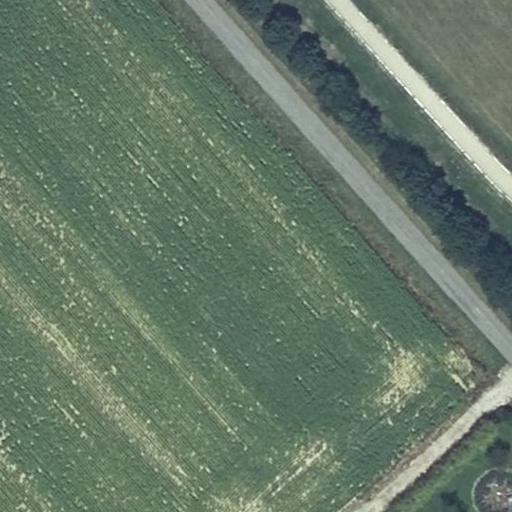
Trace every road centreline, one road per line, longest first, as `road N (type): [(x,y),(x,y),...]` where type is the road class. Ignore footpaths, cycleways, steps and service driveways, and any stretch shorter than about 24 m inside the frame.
road 1 (tertiary): [(201,0),(511,347)]
road 2 (unknown): [(334,0),(511,186)]
